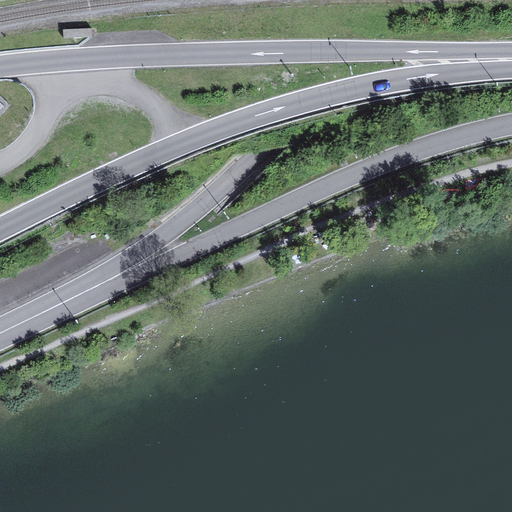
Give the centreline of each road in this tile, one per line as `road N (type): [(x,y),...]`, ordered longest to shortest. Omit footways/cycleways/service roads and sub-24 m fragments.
road 1 (trunk): [(0,229),(130,165),(279,108),(396,80),(511,69)]
road 2 (primary): [(511,17),(458,26),(352,75),(293,117),(197,209),(76,296)]
road 3 (trunk): [(511,49),(0,66)]
road 4 (primary): [(76,296),(368,168),(511,125)]
